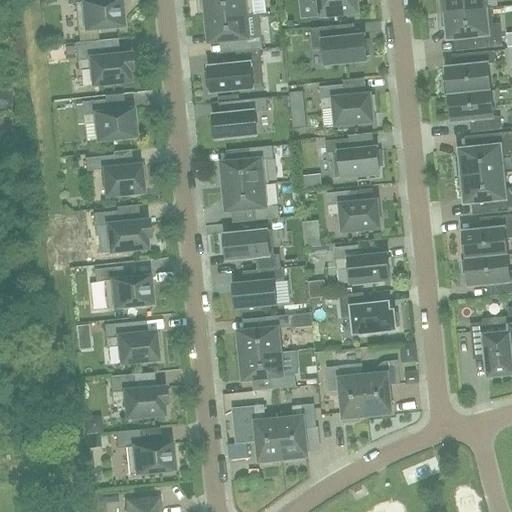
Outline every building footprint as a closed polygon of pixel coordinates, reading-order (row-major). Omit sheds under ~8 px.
[(77,32),(122,28),(119,0),(117,0),(94,2),(93,0),(69,0),(70,5),(75,5),(77,32)] [(206,9),(207,20),(247,16),(254,16),(252,0),(200,0),(202,10),(206,9)] [(314,0),(316,19),(358,14),(357,3),(361,2),(360,0),(314,0)] [(438,0),(440,14),(486,9),(485,0),(438,0)] [(442,29),(446,28),(448,41),(471,38),(473,50),(502,47),(500,25),(493,25),(491,8),(486,9),(440,14),(442,29)] [(247,16),(207,20),(209,44),(237,41),(238,53),(262,51),(261,38),(249,39),(247,16)] [(334,26),(311,29),(313,52),(322,51),(324,69),(368,64),(367,57),(371,57),(369,41),(366,41),(365,35),(335,38),(334,26)] [(128,72),(132,71),(130,55),(100,58),(99,42),(75,44),(78,70),(89,69),(91,87),(129,83),(128,72)] [(447,82),(443,82),(444,95),(449,95),(449,96),(490,92),(488,65),(495,64),(493,52),(468,55),(470,67),(446,69),(447,82)] [(260,53),(236,55),(237,67),(220,69),(212,70),(213,73),(209,74),(210,90),(214,89),(215,96),(264,91),(260,53)] [(334,109),(336,127),(373,123),(372,112),(376,111),(374,98),(371,98),(371,95),(345,98),(344,86),(320,88),(322,110),(334,109)] [(490,92),(449,96),(452,123),(475,121),(477,133),(501,130),(500,118),(493,119),(490,92)] [(216,140),(257,136),(255,113),(268,112),(267,99),(245,101),(246,113),(213,116),(216,140)] [(97,142),(134,138),(131,110),(106,113),(104,101),(81,103),(83,126),(95,124),(97,142)] [(462,177),(462,178),(503,174),(502,157),(511,155),(511,141),(511,133),(481,136),(483,148),(459,151),(460,163),(456,164),(457,177),(462,177)] [(349,140),(325,142),(326,155),(334,154),(336,179),(380,174),(379,167),(382,167),(381,152),(378,152),(377,149),(350,152),(349,140)] [(221,165),(224,189),(264,185),(269,185),(266,160),(273,160),(272,147),(248,150),(249,162),(221,165)] [(105,198),(142,194),(141,182),(145,182),(143,168),(140,168),(139,166),(114,169),(113,157),(85,159),(86,172),(102,170),(105,198)] [(503,174),(462,178),(465,205),(488,202),(490,214),(511,212),(511,189),(505,190),(503,174)] [(264,185),(224,189),(226,213),(254,210),(256,222),(279,219),(278,207),(266,208),(264,185)] [(345,215),(347,233),(384,229),(381,201),(356,204),(355,192),(331,195),(333,217),(345,215)] [(149,238),(147,221),(118,224),(116,212),(93,215),(95,237),(107,236),(109,254),(147,250),(145,239),(149,238)] [(466,260),(508,256),(506,239),(511,238),(511,216),(485,219),(487,231),(463,233),(466,260)] [(231,257),(260,255),(261,268),(285,266),(284,254),(278,254),(277,228),(230,231),(231,257)] [(349,270),(351,285),(390,281),(389,274),(392,273),(391,260),(387,260),(387,256),(360,259),(359,247),(335,249),(337,271),(349,270)] [(511,271),(510,272),(508,256),(466,260),(466,262),(462,262),(463,275),(467,275),(469,287),(492,285),(494,297),(511,294),(511,271)] [(151,305),(148,277),(123,280),(122,268),(94,271),(95,283),(104,282),(106,310),(151,305)] [(283,269),(243,273),(244,283),(232,285),(235,312),(278,308),(276,283),(285,282),(283,269)] [(365,306),(363,294),(339,297),(342,320),(352,319),(354,336),(396,331),(395,328),(399,328),(398,314),(394,315),(394,312),(390,312),(389,304),(365,306)] [(238,333),(241,357),(281,353),(278,330),(290,329),(289,316),(265,319),(266,331),(238,333)] [(128,324),(104,327),(106,348),(118,347),(120,365),(157,361),(156,350),(159,349),(158,336),(155,336),(154,333),(129,336),(128,324)] [(488,378),(511,375),(511,349),(510,327),(509,328),(510,334),(484,337),(482,324),(470,326),(473,356),(485,354),(488,378)] [(90,350),(88,326),(76,327),(78,351),(90,350)] [(281,353),(241,357),(243,381),(271,378),(272,390),(296,388),(295,375),(283,377),(281,353)] [(385,363),(380,365),(377,370),(376,376),(364,377),(368,417),(391,415),(388,387),(400,385),(398,362),(385,363)] [(368,417),(364,377),(340,380),(338,368),(326,369),(329,393),(341,392),(344,424),(357,422),(357,418),(368,417)] [(166,405),(164,388),(135,391),(134,376),(110,378),(112,403),(124,402),(125,420),(163,417),(162,406),(166,405)] [(293,419),(280,421),(284,461),(307,458),(305,430),(316,429),(314,405),(292,407),(293,419)] [(284,461),(280,421),(265,422),(264,406),(242,409),(245,436),(257,435),(260,463),(284,461)] [(173,472),(170,444),(141,447),(139,431),(115,433),(117,450),(126,449),(128,476),(173,472)] [(158,511),(157,501),(127,504),(128,511),(158,511)]
